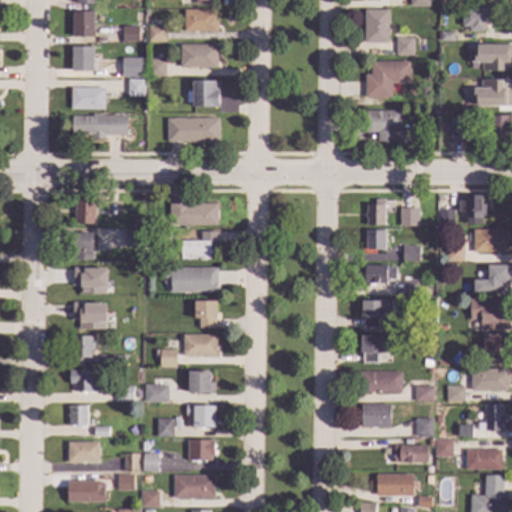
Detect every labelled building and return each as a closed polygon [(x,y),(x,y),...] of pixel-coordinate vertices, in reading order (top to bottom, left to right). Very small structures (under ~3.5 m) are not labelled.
[(491,18),(487,18),(487,20),(485,22),(483,22),(483,31),(469,31),(469,29),(467,27),(461,27),(461,8),(491,8),(491,18)] [(214,21),(217,21),(217,31),(183,31),(183,10),(214,11),(214,21)] [(387,43),(364,43),(364,10),(387,10),(387,43)] [(93,36),(71,36),(72,12),(93,12),(93,36)] [(137,41),(121,41),(121,26),(137,26),(137,41)] [(164,41),(147,41),(147,27),(164,27),(164,41)] [(453,42),(439,42),(440,31),(454,31),(453,42)] [(413,39),(413,56),(395,56),(395,38),(413,39)] [(511,62),(506,62),(505,70),(480,70),(481,62),(473,62),(473,51),(476,51),(476,44),(511,44),(511,62)] [(215,67),(179,67),(179,45),(216,46),(215,67)] [(92,72),(71,71),(71,47),(92,47),(92,72)] [(143,58),(121,58),(121,77),(143,78),(143,58)] [(164,76),(147,76),(147,60),(164,60),(164,76)] [(409,83),(391,84),(391,97),(364,97),(364,74),(370,74),(370,62),(409,62),(409,83)] [(143,96),(127,96),(127,80),(143,80),(143,96)] [(505,88),(511,88),(511,105),(475,105),(475,99),(473,99),(473,88),(480,88),(480,80),(505,80),(505,88)] [(218,106),(191,106),(191,81),(218,81),(218,106)] [(103,89),(103,109),(70,109),(70,88),(103,89)] [(400,132),(393,132),(393,140),(377,140),(377,133),(365,133),(365,111),(400,111),(400,132)] [(103,114),(103,115),(126,116),(125,135),(103,135),(103,140),(91,139),(91,135),(70,134),(70,115),(92,116),(92,114),(103,114)] [(511,130),(508,130),(508,142),(488,142),(488,134),(490,134),(491,116),(511,116),(511,130)] [(464,124),(464,142),(448,142),(449,124),(450,124),(450,117),(464,118),(464,124)] [(217,141),(166,141),(166,119),(218,119),(217,141)] [(481,196),(481,204),(485,204),(485,217),(481,217),(481,218),(480,218),(480,225),(465,224),(465,212),(458,212),(458,200),(465,201),(466,195),(481,196)] [(94,209),(107,210),(107,202),(115,202),(115,218),(106,218),(106,216),(94,216),(94,224),(74,224),(75,200),(94,200),(94,209)] [(189,204),(216,204),(216,225),(168,224),(169,200),(189,200),(189,204)] [(381,205),(384,205),(384,226),(366,226),(367,217),(365,217),(365,213),(366,213),(367,205),(375,205),(375,202),(381,202),(381,205)] [(445,210),(454,210),(453,226),(438,226),(439,206),(445,206),(445,210)] [(418,227),(399,227),(399,208),(418,208),(418,227)] [(141,246),(125,245),(125,230),(142,230),(141,246)] [(384,251),(378,251),(378,249),(366,249),(366,230),(384,230),(384,251)] [(508,242),(511,242),(511,253),(472,253),(473,230),(508,230),(508,242)] [(216,241),(208,241),(208,259),(180,258),(180,241),(202,242),(202,232),(216,232),(216,241)] [(96,252),(92,252),(92,259),(73,259),(73,234),(96,234),(96,252)] [(463,262),(446,262),(446,245),(463,245),(463,262)] [(418,262),(402,262),(402,260),(402,247),(418,247),(418,262)] [(140,275),(129,274),(129,265),(140,266),(140,275)] [(386,268),(396,268),(395,280),(388,280),(388,282),(386,282),(386,284),(364,284),(364,265),(386,266),(386,268)] [(509,281),(510,281),(510,293),(473,293),(473,280),(488,280),(488,266),(509,266),(509,281)] [(78,294),(106,294),(105,267),(72,267),(72,284),(78,284),(78,294)] [(216,292),(168,292),(168,282),(162,282),(162,268),(216,268),(216,292)] [(418,298),(402,297),(402,280),(419,280),(418,298)] [(133,308),(135,308),(135,333),(119,333),(119,328),(115,328),(115,318),(119,318),(120,284),(133,284),(133,308)] [(501,308),(509,308),(508,330),(479,330),(480,320),(469,320),(469,299),(501,299),(501,308)] [(392,312),(382,312),(382,319),(378,319),(378,328),(363,328),(363,318),(361,318),(361,301),(382,301),(382,300),(392,300),(392,312)] [(214,328),(198,328),(199,319),(194,318),(194,301),(215,302),(214,328)] [(78,329),(104,329),(104,302),(71,303),(71,319),(78,319),(78,329)] [(433,322),(432,332),(425,332),(425,322),(433,322)] [(508,350),(510,350),(509,364),(491,363),(491,355),(483,355),(483,334),(508,335),(508,350)] [(215,356),(182,356),(182,335),(215,336),(215,356)] [(90,357),(72,357),(72,336),(90,336),(90,357)] [(383,354),(377,354),(377,363),(361,363),(361,336),(383,336),(383,354)] [(175,367),(159,366),(159,350),(175,351),(175,367)] [(124,363),(114,363),(114,354),(124,355),(124,363)] [(112,367),(97,366),(97,355),(112,355),(112,367)] [(431,359),(431,367),(423,366),(423,358),(431,359)] [(509,386),(507,386),(507,391),(471,391),(471,370),(509,369),(509,386)] [(92,391),(74,391),(74,384),(69,384),(69,370),(92,371),(92,391)] [(209,382),(214,382),(214,394),(188,393),(188,372),(210,372),(209,382)] [(400,393),(360,393),(360,372),(401,372),(400,393)] [(167,402),(144,401),(145,386),(167,386),(167,402)] [(433,402),(414,402),(414,386),(433,386),(433,402)] [(132,402),(116,402),(116,387),(132,387),(132,402)] [(463,402),(446,402),(446,387),(463,387),(463,402)] [(389,428),(376,428),(376,429),(372,429),(372,427),(361,427),(360,405),(389,404),(389,428)] [(503,405),(503,415),(508,415),(507,422),(503,422),(503,433),(484,432),(484,431),(477,431),(477,423),(483,423),(484,405),(503,405)] [(85,424),(68,424),(68,406),(86,407),(85,424)] [(214,427),(185,426),(185,406),(215,406),(214,427)] [(432,437),(415,437),(415,418),(432,418),(432,437)] [(172,437),(156,437),(156,419),(173,419),(172,437)] [(471,424),(457,424),(457,436),(471,437),(471,424)] [(137,431),(132,435),(128,430),(133,426),(137,431)] [(107,436),(93,436),(93,427),(107,427),(107,436)] [(214,456),(211,456),(211,461),(187,461),(187,440),(214,441),(214,456)] [(452,457),(434,457),(434,440),(452,440),(452,457)] [(97,462),(67,461),(67,443),(98,443),(97,462)] [(427,463),(415,462),(415,464),(405,463),(405,462),(393,462),(394,445),(427,446),(427,463)] [(501,456),(502,456),(502,461),(501,461),(501,470),(465,470),(465,450),(501,450),(501,456)] [(137,471),(123,471),(123,454),(138,454),(137,471)] [(158,471),(142,471),(143,455),(158,455),(158,471)] [(133,490),(116,490),(116,474),(133,474),(133,490)] [(412,496),(376,496),(376,475),(412,474),(412,496)] [(213,498),(172,498),(173,476),(214,477),(213,498)] [(503,476),(503,492),(507,492),(505,511),(469,511),(470,495),(483,496),(484,476),(503,476)] [(99,487),(103,487),(103,502),(66,502),(66,481),(99,481),(99,487)] [(158,507),(141,506),(141,491),(158,492),(158,507)] [(430,497),(430,507),(418,506),(418,496),(430,497)] [(375,504),(374,511),(359,511),(359,503),(375,504)]
